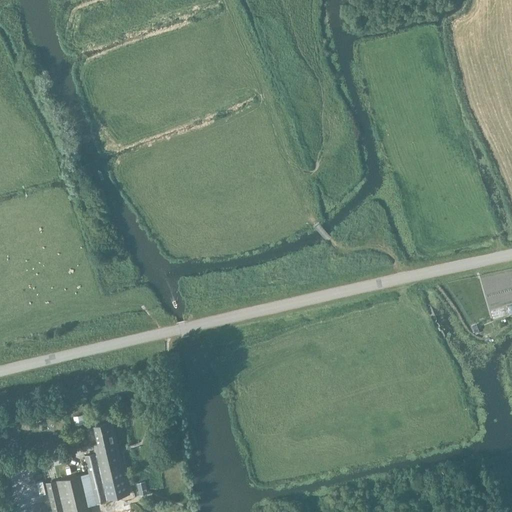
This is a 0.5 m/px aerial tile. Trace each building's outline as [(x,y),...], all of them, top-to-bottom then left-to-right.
[(82,415),(73,417),(75,426),(84,424),(82,415)] [(112,421),(94,426),(98,444),(93,445),(95,452),(106,499),(130,493),(112,421)] [(84,455),(88,473),(96,504),(107,501),(106,499),(95,452),(84,455)] [(88,473),(77,475),(84,506),(96,504),(88,473)] [(84,511),(76,476),(57,480),(64,511),(84,511)] [(64,511),(57,480),(46,483),(52,511),(64,511)] [(137,483),(140,495),(147,493),(145,481),(137,483)] [(122,502),(131,499),(130,493),(120,496),(122,502)]
